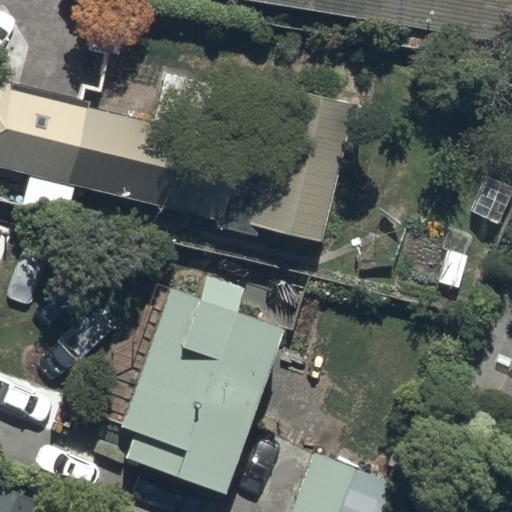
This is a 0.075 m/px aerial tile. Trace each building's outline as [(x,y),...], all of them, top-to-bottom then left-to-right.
[(511,0),(268,0),(511,37),(511,0)] [(243,135),(0,80),(0,168),(317,239),(350,95),(256,75),(243,135)] [(130,422),(117,451),(219,481),(267,320),(223,307),(232,278),(199,268),(192,290),(167,282),(114,418),(130,422)] [(381,511),(393,485),(309,450),(283,511),(381,511)] [(29,511),(37,496),(0,481),(0,511),(29,511)]
